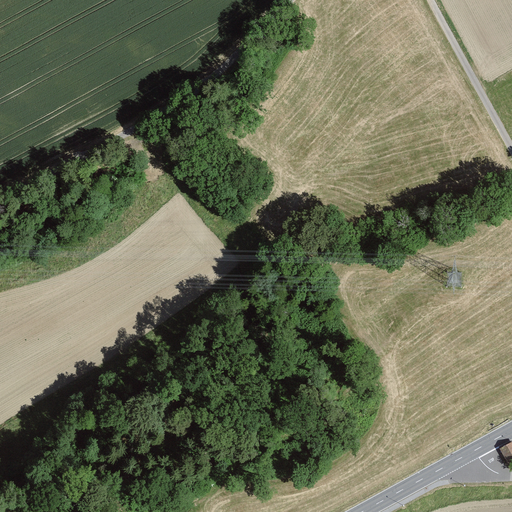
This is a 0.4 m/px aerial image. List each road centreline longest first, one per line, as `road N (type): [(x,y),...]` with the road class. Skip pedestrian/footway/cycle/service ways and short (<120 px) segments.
road 1 (track): [(0,190),(135,129),(204,81),(294,0)]
road 2 (track): [(431,0),(511,146)]
road 3 (secondary): [(473,451),(363,511)]
